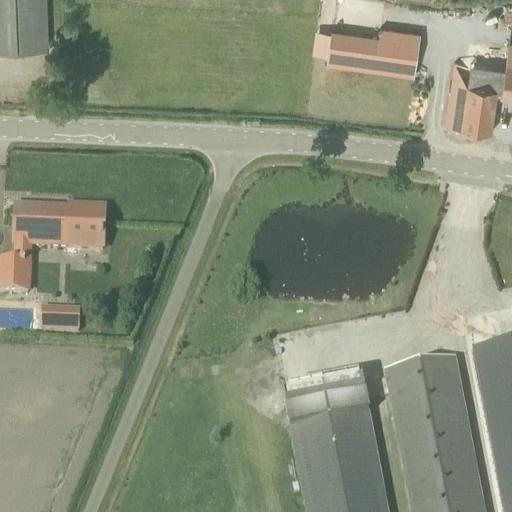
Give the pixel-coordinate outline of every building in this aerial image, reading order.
[(0,0),(0,50),(47,48),(45,0),(0,0)] [(331,30),(326,64),(327,64),(373,70),(414,76),(420,34),(380,28),(378,36),(332,30),(331,30)] [(511,45),(510,45),(508,45),(505,69),(453,62),(445,127),(490,133),(496,95),(511,96),(511,45)] [(29,247),(102,251),(104,209),(69,207),(68,211),(15,209),(13,247),(15,247),(15,263),(0,262),(0,292),(28,294),(29,263),(28,263),(29,247)] [(41,308),(40,332),(80,334),(81,309),(41,308)] [(511,511),(511,341),(471,350),(504,511),(511,511)] [(410,511),(482,511),(454,362),(385,375),(410,511)] [(385,511),(361,379),(282,395),(304,511),(385,511)]
